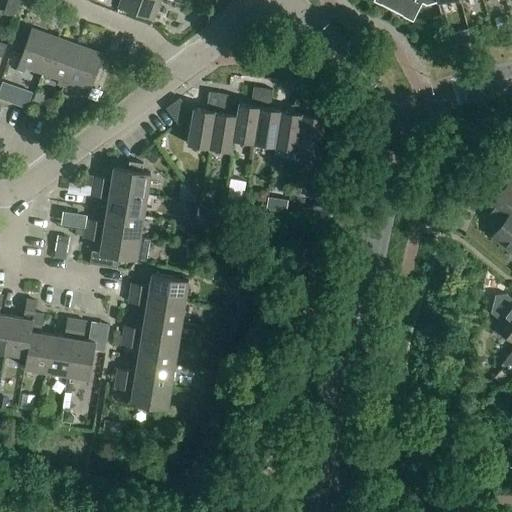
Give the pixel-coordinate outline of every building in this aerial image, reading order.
[(159,0),(119,0),(118,5),(153,18),(159,0)] [(373,0),(373,1),(413,21),(422,3),(426,5),(438,2),(437,0),(373,0)] [(509,28),(506,16),(495,19),(499,31),(509,28)] [(26,67),(42,73),(55,37),(31,28),(30,32),(22,29),(16,46),(23,49),(16,69),(24,72),(26,67)] [(57,84),(64,87),(79,45),(55,37),(42,73),(58,79),(57,84)] [(79,45),(64,87),(71,89),(73,84),(101,95),(111,69),(99,64),(103,54),(79,45)] [(2,82),(0,88),(0,99),(12,103),(17,88),(2,82)] [(233,140),(254,143),(263,88),(253,87),(250,105),(238,103),(236,115),(233,139),(233,140)] [(254,143),(276,147),(282,110),(269,108),(272,90),(263,88),(254,143)] [(42,105),(45,96),(36,92),(33,102),(42,105)] [(187,144),(209,148),(219,93),(209,92),(206,110),(193,108),(187,144)] [(231,151),(233,140),(233,139),(236,115),(225,113),(228,95),(219,93),(209,148),(231,151)] [(276,147),(297,150),(306,95),(296,94),(293,112),(282,110),(276,147)] [(306,95),(297,150),(318,154),(324,117),(312,115),(315,97),(306,95)] [(492,236),(511,252),(511,190),(507,186),(481,166),(474,176),(500,195),(491,206),(494,208),(488,215),(489,225),(497,231),(492,236)] [(94,176),(92,185),(147,194),(150,173),(114,167),(112,179),(94,176)] [(85,175),(84,184),(92,185),(94,176),(85,175)] [(199,192),(205,183),(195,178),(190,187),(199,192)] [(109,198),(107,210),(143,216),(147,194),(92,185),(90,195),(109,198)] [(266,202),(268,192),(262,191),(257,195),(256,201),(266,202)] [(267,204),(267,209),(286,212),(287,207),(288,200),(268,197),(267,204)] [(325,211),(327,199),(314,197),(313,209),(325,211)] [(86,219),(85,228),(140,237),(143,216),(107,210),(105,222),(86,219)] [(140,237),(85,228),(83,238),(101,241),(99,253),(92,252),(90,264),(117,269),(119,256),(146,261),(150,239),(139,238),(140,237)] [(54,258),(65,260),(69,238),(58,236),(54,258)] [(131,283),(130,293),(185,302),(188,280),(152,274),(150,286),(131,283)] [(147,305),(145,317),(181,323),(185,302),(130,293),(128,302),(147,305)] [(511,298),(506,293),(495,294),(490,312),(499,319),(494,326),(511,340),(511,351),(501,365),(503,367),(509,372),(511,368),(511,298)] [(0,351),(5,352),(11,316),(0,313),(0,309),(2,296),(0,295),(0,351)] [(251,312),(254,299),(239,296),(237,309),(251,312)] [(5,352),(26,356),(34,313),(35,309),(36,301),(26,299),(23,318),(11,316),(5,352)] [(244,326),(246,314),(235,312),(233,324),(244,326)] [(24,368),(46,371),(52,335),(40,333),(43,314),(34,313),(26,356),(24,368)] [(124,326),(123,335),(178,344),(181,323),(145,317),(143,329),(124,326)] [(46,371),(67,375),(76,320),(66,318),(64,336),(52,335),(46,371)] [(76,320),(67,375),(89,378),(95,342),(83,340),(86,321),(76,320)] [(232,346),(235,333),(220,330),(218,344),(232,346)] [(139,348),(138,360),(174,366),(178,344),(123,335),(121,345),(139,348)] [(224,364),(226,353),(215,351),(213,361),(224,364)] [(117,368),(116,378),(171,387),(174,366),(138,360),(136,371),(117,368)] [(503,367),(495,378),(501,383),(509,372),(503,367)] [(212,387),(218,376),(211,373),(205,383),(212,387)] [(171,387),(116,378),(114,388),(132,391),(130,403),(167,409),(171,387)] [(504,381),(500,386),(507,391),(511,387),(504,381)] [(22,394),(20,409),(32,411),(34,396),(22,394)] [(62,422),(74,424),(75,417),(69,411),(64,410),(62,422)] [(104,431),(116,433),(118,422),(105,420),(104,431)]
